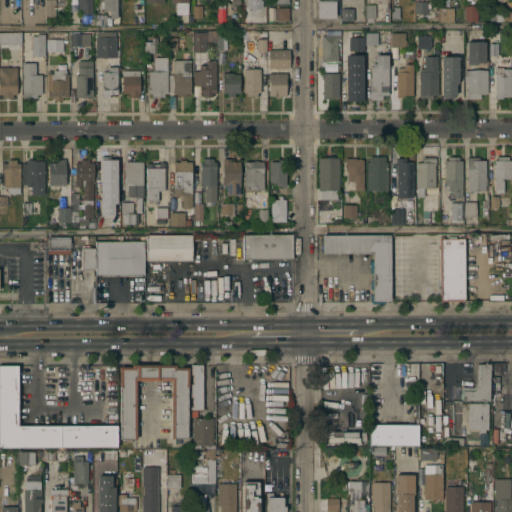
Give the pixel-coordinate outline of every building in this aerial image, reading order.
[(46,0),(56,0),(56,15),(47,15),(46,0)] [(92,0),(93,13),(82,13),(82,1),(78,1),(78,0),(92,0)] [(96,24),(96,18),(94,18),(94,4),(99,4),(99,8),(100,8),(100,14),(107,14),(107,10),(104,10),(104,0),(119,0),(119,3),(118,3),(118,17),(111,17),(111,19),(107,19),(107,24),(96,24)] [(189,0),(189,2),(188,2),(188,14),(177,14),(177,2),(172,2),(171,0),(189,0)] [(226,0),(226,21),(218,21),(218,16),(218,1),(226,0)] [(244,0),(244,9),(261,9),(261,0),(244,0)] [(317,17),(317,0),(337,0),(337,3),(335,3),(335,17),(317,17)] [(427,0),(427,13),(415,13),(414,1),(427,0)] [(511,20),(488,20),(488,3),(496,2),(496,11),(506,11),(506,9),(511,9),(511,20)] [(375,4),(375,17),(373,17),(373,21),(366,21),(366,17),(365,17),(365,4),(375,4)] [(477,20),(464,20),(464,5),(477,4),(477,20)] [(203,17),(193,17),(193,5),(202,5),(203,17)] [(289,20),(266,20),(266,9),(277,9),(277,7),(289,7),(289,20)] [(390,20),(390,7),(398,7),(398,20),(390,20)] [(454,21),(439,21),(439,7),(454,7),(454,21)] [(353,8),(354,22),(340,22),(340,8),(353,8)] [(388,21),(387,10),(374,11),(374,21),(388,21)] [(378,44),(365,44),(365,31),(377,31),(378,44)] [(0,46),(19,47),(19,32),(0,32),(0,46)] [(405,46),(390,46),(390,32),(405,32),(405,46)] [(32,35),(37,35),(37,33),(45,33),(45,56),(32,56),(32,35)] [(72,33),(81,33),(81,45),(72,45),(72,33)] [(192,51),(192,33),(205,33),(206,41),(204,41),(204,51),(192,51)] [(266,51),(258,51),(258,38),(259,38),(259,34),(263,34),(263,35),(266,36),(266,40),(266,51)] [(321,34),(337,34),(337,38),(339,38),(339,43),(337,43),(337,55),(338,55),(338,58),(337,58),(337,60),(329,60),(329,61),(326,61),(326,60),(325,60),(321,60),(321,34)] [(431,35),(433,35),(433,42),(430,42),(431,48),(417,48),(417,35),(431,35)] [(117,57),(97,57),(96,36),(117,36),(117,57)] [(227,49),(218,49),(218,36),(227,37),(227,49)] [(158,53),(145,53),(145,41),(152,41),(152,37),(158,37),(158,53)] [(178,49),(169,49),(169,37),(178,37),(178,49)] [(348,37),(363,37),(363,51),(348,51),(348,37)] [(63,38),(63,51),(47,51),(47,38),(63,38)] [(467,41),(485,41),(485,62),(475,61),(475,64),(467,64),(467,41)] [(498,55),(489,55),(489,42),(498,43),(498,55)] [(290,49),(290,68),(269,68),(269,49),(290,49)] [(389,94),(382,94),(382,98),(369,98),(369,83),(371,83),(371,66),(372,66),(372,62),(375,62),(375,54),(388,54),(388,67),(389,67),(389,94)] [(345,55),(362,55),(362,101),(345,101),(345,55)] [(437,71),(438,71),(438,94),(432,94),(432,98),(419,98),(419,69),(425,69),(425,55),(437,55),(437,71)] [(441,56),(458,56),(458,81),(458,83),(455,83),(455,94),(453,94),(453,97),(444,97),(444,94),(441,94),(441,56)] [(168,92),(165,92),(165,96),(152,96),(152,93),(149,93),(148,83),(149,83),(149,71),(152,71),(152,65),(154,65),(154,57),(167,57),(168,92)] [(0,58),(8,58),(8,67),(17,66),(18,94),(13,94),(13,97),(3,97),(3,94),(0,94),(0,58)] [(191,93),(187,93),(187,96),(178,96),(178,93),(174,93),(174,92),(169,92),(169,74),(174,74),(174,59),(191,59),(191,93)] [(213,92),(213,96),(204,96),(204,92),(200,92),(200,68),(207,68),(207,59),(216,59),(216,92),(213,92)] [(93,97),(76,97),(76,74),(79,74),(79,66),(79,60),(92,60),(92,66),(93,66),(93,97)] [(23,62),(36,62),(36,74),(42,74),(42,94),(37,94),(37,97),(23,97),(23,62)] [(412,94),(404,95),(404,96),(396,96),(396,71),(397,71),(397,67),(404,67),(404,63),(412,63),(412,94)] [(118,93),(113,93),(113,94),(110,94),(110,97),(103,97),(103,71),(108,71),(108,66),(118,66),(118,93)] [(511,96),(502,96),(502,98),(495,98),(494,66),(503,66),(503,68),(511,68),(511,96)] [(261,92),(258,92),(258,95),(247,96),(247,92),(244,92),(244,68),(261,68),(261,92)] [(338,72),(338,96),(336,96),(336,97),(332,97),(332,96),(330,96),(330,98),(322,98),(322,93),(321,93),(321,88),(322,88),(322,87),(321,87),(321,83),(322,83),(322,81),(321,81),(321,78),(322,78),(322,72),(324,72),(324,68),(331,68),(331,72),(338,72)] [(48,70),(52,70),(52,73),(54,73),(54,69),(67,69),(67,73),(69,73),(69,97),(63,97),(63,100),(54,100),(54,97),(48,97),(48,70)] [(140,92),(139,92),(139,96),(130,96),(130,92),(123,92),(122,69),(140,69),(140,92)] [(480,97),(467,97),(467,80),(464,80),(464,69),(487,69),(487,93),(480,93),(480,97)] [(240,92),(235,92),(235,96),(228,96),(228,92),(223,92),(222,76),(223,76),(223,72),(233,72),(233,73),(240,73),(240,92)] [(287,72),(287,77),(286,77),(286,95),(269,95),(269,73),(287,72)] [(366,161),(369,161),(369,155),(385,155),(385,161),(387,161),(387,189),(381,189),(381,190),(373,190),(373,189),(367,189),(366,161)] [(415,162),(422,162),(422,157),(435,156),(435,163),(435,187),(423,187),(423,196),(417,196),(416,187),(415,187),(415,162)] [(462,197),(451,197),(451,190),(448,190),(448,185),(445,185),(445,178),(445,166),(444,166),(444,162),(445,162),(445,159),(448,159),(448,156),(459,156),(459,159),(462,159),(462,197)] [(511,177),(501,178),(501,184),(494,184),(494,166),(492,166),(492,161),(494,161),(494,159),(497,159),(497,156),(508,156),(508,159),(511,159),(511,177)] [(199,161),(203,161),(202,158),(213,157),(213,162),(216,162),(216,185),(215,185),(216,201),(213,201),(213,204),(207,205),(207,202),(206,202),(206,201),(204,201),(204,187),(200,187),(199,161)] [(318,189),(318,157),(338,157),(338,188),(337,188),(337,198),(319,198),(319,189),(318,189)] [(345,170),(344,158),(356,157),(356,159),(358,159),(358,158),(360,158),(360,159),(363,159),(363,189),(354,190),(354,180),(346,180),(346,170),(345,170)] [(396,157),(406,157),(406,161),(412,161),(413,181),(411,181),(412,196),(397,197),(396,157)] [(468,181),(467,182),(467,157),(478,157),(478,159),(485,159),(485,177),(487,176),(487,184),(485,184),(485,190),(468,190),(468,181)] [(21,162),(26,162),(26,159),(35,158),(35,160),(44,160),(44,194),(31,194),(31,186),(26,186),(26,183),(22,183),(21,162)] [(92,204),(93,204),(93,218),(88,218),(89,204),(82,204),(82,185),(74,185),(74,161),(80,161),(80,158),(88,158),(88,161),(93,161),(92,204)] [(240,194),(226,194),(226,183),(222,183),(222,176),(222,158),(229,158),(229,160),(240,160),(240,194)] [(20,192),(7,192),(7,187),(4,187),(4,172),(2,172),(2,162),(7,162),(7,159),(16,159),(16,162),(20,162),(20,192)] [(101,160),(103,160),(103,159),(109,159),(118,159),(118,185),(102,186),(101,160)] [(173,161),(179,161),(179,159),(185,159),(185,161),(191,161),(191,207),(182,207),(182,195),(174,195),(173,161)] [(244,161),(253,161),(253,159),(258,159),(258,161),(263,161),(263,189),(249,189),(249,186),(244,186),(244,175),(242,172),(244,171),(244,161)] [(269,161),(278,161),(278,159),(286,159),(286,184),(285,184),(285,186),(281,186),(281,185),(276,185),(276,181),(269,181),(269,161)] [(48,162),(59,162),(59,160),(65,160),(65,179),(66,179),(66,184),(65,184),(64,195),(56,194),(56,200),(48,200),(48,162)] [(124,161),(143,161),(143,197),(127,197),(127,186),(124,186),(124,161)] [(146,163),(154,163),(154,167),(158,167),(158,163),(159,161),(162,161),(163,162),(164,163),(164,167),(164,190),(157,190),(158,200),(146,200),(146,163)] [(271,198),(278,199),(278,195),(282,195),(282,198),(286,198),(286,221),(271,221),(271,198)] [(439,195),(450,195),(450,209),(445,209),(445,216),(439,216),(439,195)] [(490,195),(499,195),(499,208),(490,208),(490,195)] [(83,201),(81,220),(89,221),(91,202),(83,201)] [(133,213),(121,213),(120,201),(133,201),(133,213)] [(464,201),(476,201),(476,216),(464,216),(464,201)] [(22,213),(22,202),(30,202),(30,213),(22,213)] [(194,202),(200,202),(203,202),(203,219),(194,219),(194,202)] [(220,215),(220,202),(234,202),(234,215),(220,215)] [(104,214),(96,214),(96,203),(104,203),(104,214)] [(356,204),(356,217),(347,217),(347,213),(342,213),(342,204),(356,204)] [(451,204),(463,204),(463,209),(462,208),(461,214),(462,214),(462,217),(456,217),(456,216),(451,216),(451,204)] [(50,207),(70,206),(70,221),(66,221),(66,222),(70,222),(70,227),(64,227),(64,223),(62,223),(62,226),(58,226),(58,224),(50,224),(50,207)] [(167,206),(167,217),(156,217),(156,206),(167,206)] [(267,221),(258,221),(258,208),(267,208),(267,221)] [(384,208),(389,216),(379,223),(373,216),(384,208)] [(315,210),(324,210),(324,223),(315,224),(315,210)] [(169,211),(184,211),(184,225),(169,225),(169,211)] [(121,213),(133,213),(137,213),(137,225),(121,225),(121,213)] [(242,235),(291,234),(291,258),(242,258),(242,235)] [(390,234),(390,300),(373,300),(373,252),(323,252),(323,234),(390,234)] [(145,259),(145,235),(191,235),(191,259),(145,259)] [(439,235),(444,235),(444,238),(464,238),(464,300),(440,300),(439,235)] [(47,253),(47,236),(70,236),(70,248),(69,248),(69,253),(47,253)] [(144,240),(144,274),(95,274),(95,240),(144,240)] [(82,244),(88,245),(88,247),(94,247),(94,268),(82,268),(82,244)] [(489,399),(462,400),(462,386),(473,386),(476,382),(476,363),(489,363),(489,399)] [(135,379),(136,438),(120,438),(120,385),(118,385),(118,366),(132,366),(132,365),(175,364),(175,366),(188,366),(188,386),(187,386),(187,437),(180,437),(180,443),(174,443),(174,438),(171,438),(171,379),(135,379)] [(203,408),(191,409),(191,406),(193,406),(192,396),(191,396),(191,383),(193,383),(192,373),(191,374),(191,364),(202,364),(203,408)] [(0,365),(18,365),(18,425),(116,425),(116,446),(0,446),(0,365)] [(467,402),(487,402),(487,428),(485,428),(485,433),(479,433),(479,428),(467,428),(467,402)] [(451,405),(451,412),(466,412),(466,404),(451,405)] [(212,443),(214,443),(214,448),(207,448),(207,444),(193,444),(192,417),(212,417),(212,443)] [(418,424),(418,444),(369,444),(369,424),(418,424)] [(359,443),(359,431),(323,432),(324,444),(359,443)] [(462,445),(442,444),(443,436),(463,437),(462,445)] [(371,447),(385,447),(385,456),(371,456),(371,447)] [(418,459),(418,447),(436,447),(436,459),(418,459)] [(103,449),(103,450),(109,450),(109,455),(102,455),(102,460),(94,460),(94,449),(103,449)] [(18,464),(18,450),(35,450),(35,464),(18,464)] [(43,460),(43,450),(54,450),(54,460),(43,460)] [(191,482),(192,453),(205,453),(205,451),(215,451),(214,482),(191,482)] [(73,456),(82,456),(82,460),(88,460),(88,482),(87,482),(87,485),(81,485),(81,482),(73,482),(73,456)] [(141,511),(141,495),(142,495),(142,462),(145,462),(145,463),(151,463),(151,466),(154,466),(154,484),(156,484),(156,494),(157,494),(157,511),(141,511)] [(442,499),(423,499),(424,473),(428,473),(428,468),(434,468),(434,463),(441,463),(441,475),(442,475),(442,499)] [(180,487),(166,487),(167,473),(180,473),(180,487)] [(411,511),(396,511),(396,494),(395,494),(395,473),(413,474),(413,494),(411,494),(411,511)] [(114,511),(98,511),(98,485),(97,485),(97,481),(98,481),(98,480),(107,480),(107,475),(112,475),(112,480),(114,480),(114,511)] [(511,511),(496,511),(496,506),(493,506),(493,479),(508,479),(508,498),(511,498),(511,511)] [(24,511),(24,489),(25,489),(25,480),(40,480),(40,489),(41,489),(41,498),(42,498),(42,502),(40,502),(40,511),(24,511)] [(242,511),(242,481),(258,481),(258,511),(242,511)] [(389,511),(374,511),(374,504),(371,504),(371,481),(389,481),(389,511)] [(235,511),(220,511),(220,505),(218,505),(218,482),(235,482),(235,511)] [(206,495),(206,484),(189,485),(190,496),(206,495)] [(462,511),(444,511),(444,485),(462,486),(462,511)] [(119,511),(118,493),(117,493),(117,488),(126,488),(126,497),(135,497),(135,510),(134,510),(134,511),(119,511)] [(267,511),(267,492),(272,492),(272,496),(283,496),(283,505),(285,505),(285,511),(283,511),(267,511)] [(66,494),(65,511),(50,511),(50,498),(49,498),(49,494),(66,494)] [(325,511),(326,497),(338,497),(338,511),(325,511)] [(364,510),(368,510),(368,511),(356,511),(354,511),(354,499),(363,499),(363,506),(364,506),(364,510)] [(67,511),(67,508),(68,508),(68,505),(71,505),(71,503),(72,503),(72,501),(79,501),(79,506),(83,506),(83,511),(67,511)] [(489,511),(469,511),(470,501),(490,501),(489,511)]
